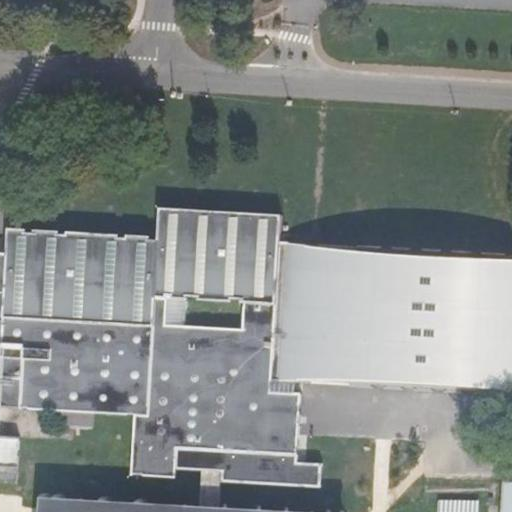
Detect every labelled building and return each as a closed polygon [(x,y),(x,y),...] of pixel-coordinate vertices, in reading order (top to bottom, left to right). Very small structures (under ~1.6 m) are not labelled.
[(3,294),(2,320),(153,329),(155,299),(166,300),(166,297),(173,297),(173,301),(186,301),(186,298),(198,298),(198,302),(230,304),(230,300),(243,301),(242,305),(276,306),(280,244),(281,217),(158,210),(156,238),(7,230),(6,254),(3,294)] [(276,306),(272,382),(511,394),(511,256),(280,244),(276,306)] [(0,358),(0,410),(133,417),(130,478),(177,480),(177,471),(222,473),(222,484),(321,489),(322,466),(298,464),(301,395),(271,394),(272,388),(272,382),(276,306),(242,305),(241,331),(164,327),(166,300),(155,299),(153,329),(2,320),(0,358)] [(511,511),(511,482),(504,482),(502,511),(511,511)] [(289,511),(212,507),(43,497),(42,511),(289,511)]
